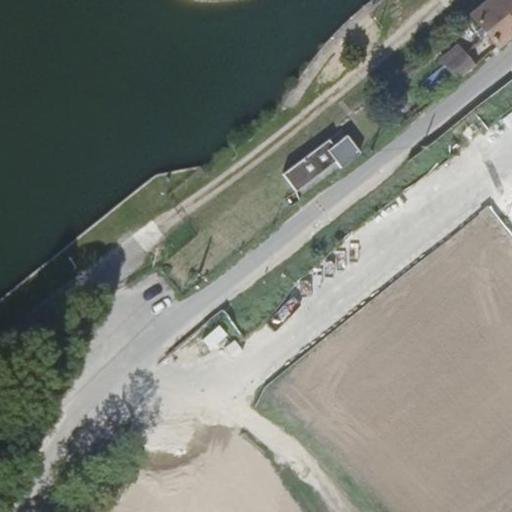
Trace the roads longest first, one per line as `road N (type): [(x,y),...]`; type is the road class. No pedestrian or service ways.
road 1 (unclassified): [(511,52),(135,357),(72,428),(22,511)]
road 2 (track): [(435,0),(289,129),(101,270)]
